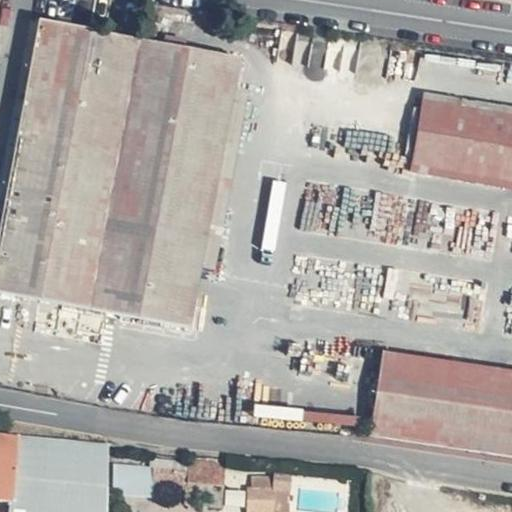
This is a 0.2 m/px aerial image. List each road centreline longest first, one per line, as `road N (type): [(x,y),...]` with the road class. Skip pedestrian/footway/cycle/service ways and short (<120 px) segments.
road 1 (unclassified): [(0,402),(511,478)]
road 2 (unknown): [(511,345),(240,300)]
road 3 (unknown): [(269,159),(511,198)]
road 4 (unclassified): [(511,30),(316,0)]
